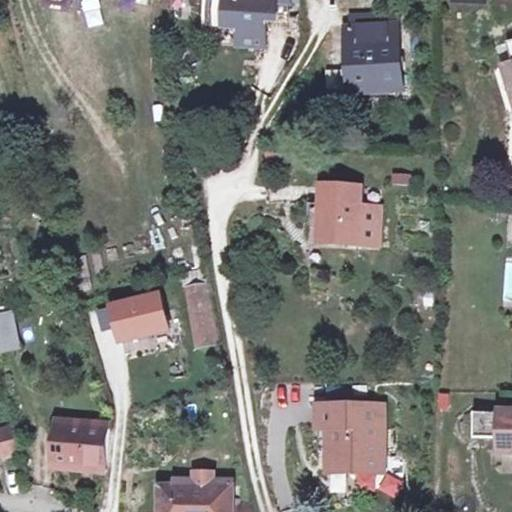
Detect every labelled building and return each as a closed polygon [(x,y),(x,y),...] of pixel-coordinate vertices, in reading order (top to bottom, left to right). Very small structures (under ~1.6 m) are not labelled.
[(297,0),(239,0),(240,3),(235,3),(233,32),(248,33),(247,51),(273,52),(274,25),(284,25),(286,7),(297,8),(297,0)] [(361,25),(362,36),(404,34),(404,23),(361,25)] [(362,36),(358,36),(362,98),(379,97),(380,108),(382,108),(398,107),(397,101),(413,99),(408,33),(404,34),(362,36)] [(379,97),(362,98),(364,114),(382,113),(382,108),(380,108),(379,97)] [(362,248),(364,190),(326,189),(324,246),(362,248)] [(211,225),(200,228),(203,251),(215,249),(211,225)] [(207,280),(185,284),(187,298),(191,298),(201,357),(216,355),(212,329),(215,328),(208,295),(207,280)] [(154,290),(108,303),(118,337),(164,324),(154,290)] [(0,310),(0,347),(17,345),(10,308),(0,310)] [(383,406),(319,401),(318,424),(330,425),(329,456),(359,458),(358,468),(379,469),(383,406)] [(473,426),(501,427),(500,446),(511,445),(511,406),(501,407),(474,406),(473,426)] [(16,449),(11,423),(0,428),(0,449),(2,456),(16,449)] [(111,473),(114,435),(60,426),(54,463),(111,473)] [(359,458),(329,456),(328,467),(358,468),(359,458)] [(252,511),(251,503),(231,504),(231,483),(197,480),(197,471),(174,470),(173,480),(161,479),(160,511),(252,511)]
